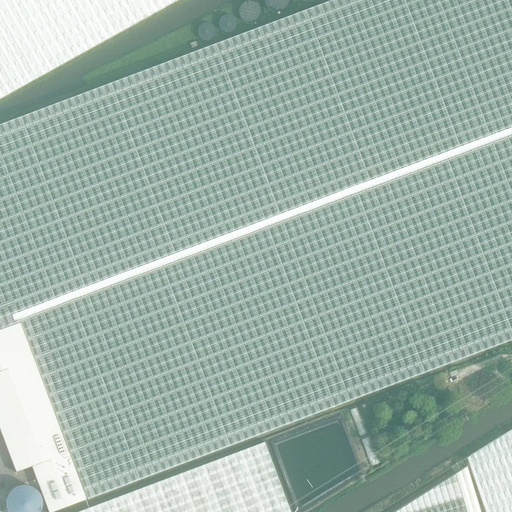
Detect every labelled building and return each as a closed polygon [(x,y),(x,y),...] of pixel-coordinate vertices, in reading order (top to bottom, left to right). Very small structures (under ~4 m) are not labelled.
[(0,0),(0,98),(177,0),(0,0)] [(0,330),(19,323),(86,500),(87,500),(87,501),(104,494),(129,485),(135,483),(148,478),(162,472),(165,471),(207,456),(229,447),(376,392),(511,340),(511,0),(334,0),(0,125),(0,330)] [(251,0),(247,0),(239,14),(253,21),(262,6),(251,0)] [(268,0),(278,11),(289,0),(268,0)] [(235,17),(222,15),(221,27),(234,28),(235,17)] [(0,433),(15,473),(31,468),(35,480),(47,511),(54,511),(86,500),(19,323),(0,330),(0,433)] [(459,385),(473,405),(490,394),(476,373),(459,385)] [(386,401),(371,406),(374,417),(390,412),(389,408),(386,401)] [(511,511),(511,431),(492,444),(467,458),(484,509),(481,510),(481,511),(511,511)] [(289,511),(262,444),(87,509),(79,511),(289,511)] [(372,464),(378,462),(373,446),(367,448),(372,464)] [(479,511),(477,504),(467,467),(394,511),(479,511)]
